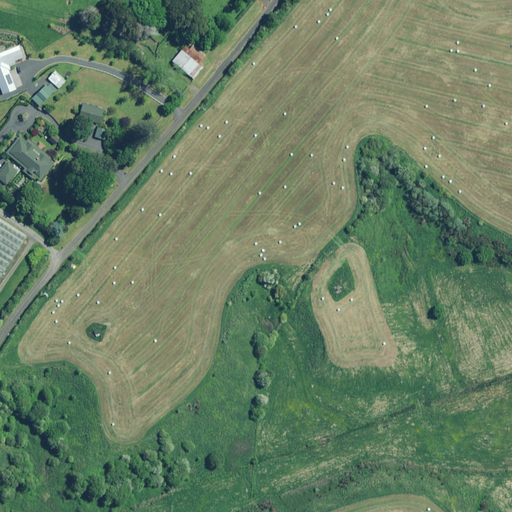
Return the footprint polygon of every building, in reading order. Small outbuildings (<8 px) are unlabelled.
[(188,42),(181,51),(172,62),(193,79),(202,68),(197,64),(204,55),(188,42)] [(0,53),(0,87),(3,94),(16,89),(7,66),(14,63),(13,61),(23,57),(18,46),(0,53)] [(73,73),(69,69),(62,78),(54,71),(48,79),(58,89),(73,73)] [(40,107),(52,95),(57,90),(47,80),(41,87),(31,98),(40,107)] [(103,111),(82,105),(78,118),(99,124),(103,111)] [(107,131),(98,128),(95,137),(104,140),(107,131)] [(25,137),(21,134),(5,153),(24,168),(22,171),(32,179),(34,176),(40,181),(55,163),(50,159),(50,158),(25,137)] [(53,134),(48,140),(55,146),(60,139),(53,134)] [(18,171),(7,163),(0,172),(0,179),(7,185),(18,171)] [(0,221),(0,276),(25,237),(0,221)]
